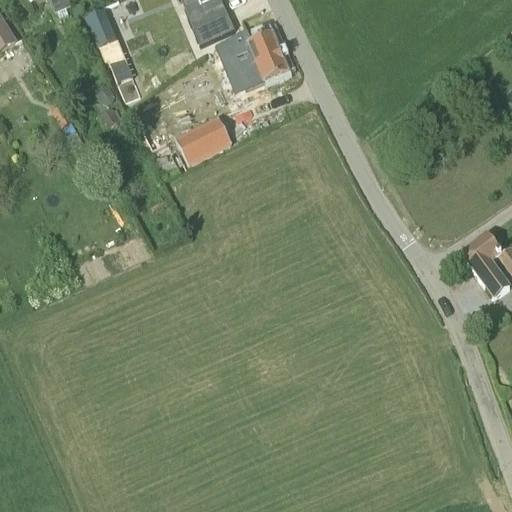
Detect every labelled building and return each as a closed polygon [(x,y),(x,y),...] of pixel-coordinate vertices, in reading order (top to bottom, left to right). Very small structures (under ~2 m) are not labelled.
[(48,0),(56,17),(69,11),(64,0),(48,0)] [(232,36),(218,1),(219,0),(194,0),(198,8),(183,13),(197,50),(232,36)] [(104,15),(85,23),(98,54),(117,45),(104,15)] [(0,59),(15,50),(0,24),(0,59)] [(238,39),(231,42),(216,52),(219,61),(245,49),(262,88),(288,77),(271,38),(251,47),(246,35),(238,39)] [(63,134),(75,127),(65,110),(54,118),(63,134)] [(217,123),(175,145),(183,161),(188,172),(202,166),(231,151),(217,123)] [(79,160),(87,155),(72,129),(63,134),(79,160)] [(500,258),(487,240),(486,239),(460,260),(493,305),(509,292),(491,267),(498,262),(511,282),(511,253),(510,251),(500,258)]
